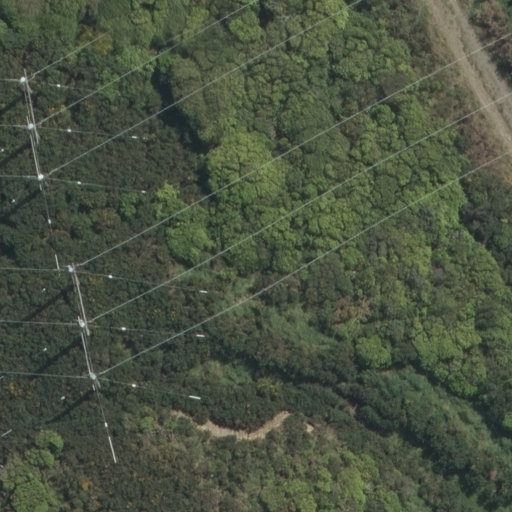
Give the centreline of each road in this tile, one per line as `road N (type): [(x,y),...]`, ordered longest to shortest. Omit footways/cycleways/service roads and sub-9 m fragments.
road 1 (track): [(245,373),(323,400),(410,446),(485,511)]
road 2 (track): [(511,122),(439,0)]
